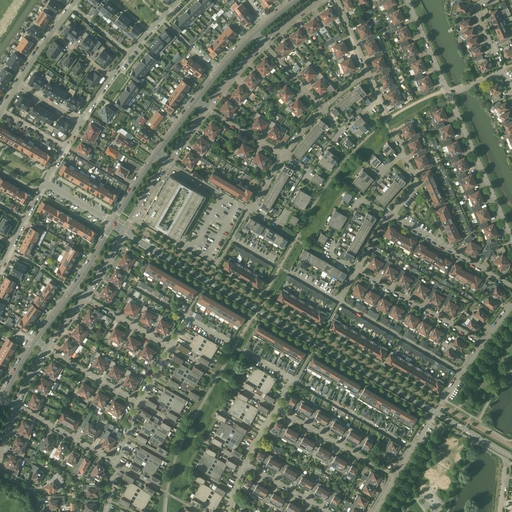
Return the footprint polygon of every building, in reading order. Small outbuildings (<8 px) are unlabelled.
[(50,0),(48,0),(44,8),(43,7),(49,11),(50,8),(56,12),(56,10),(57,11),(59,7),(58,7),(59,6),(50,0)] [(206,11),(210,7),(203,0),(198,0),(197,1),(206,11)] [(264,8),(270,5),(269,4),(271,2),(270,0),(262,0),(263,1),(261,3),(264,8)] [(343,7),(345,13),(353,10),(352,8),(353,7),(350,0),(343,0),(345,5),(343,7)] [(382,0),(380,2),(378,3),(380,6),(382,5),(385,9),(386,7),(387,9),(396,2),(394,0),(382,0)] [(454,0),(453,5),(451,14),(455,15),(457,10),(463,12),(463,13),(467,13),(467,9),(468,6),(463,5),(462,4),(463,1),(459,0),(454,0)] [(101,2),(96,9),(104,15),(112,5),(107,1),(104,4),(101,2)] [(206,11),(197,1),(193,5),(200,13),(204,9),(205,11),(206,11)] [(232,11),(235,16),(246,8),(245,8),(241,4),(238,6),(236,3),(231,7),(233,10),(232,11)] [(116,9),(112,5),(104,15),(103,15),(108,19),(111,21),(116,15),(114,12),(116,9)] [(189,9),(198,18),(196,16),(200,13),(193,5),(189,9)] [(42,12),(40,16),(48,21),(51,16),(46,13),(48,10),(49,11),(43,7),(40,11),(42,12)] [(328,7),(325,9),(325,11),(332,22),(336,19),(339,17),(336,11),(333,13),(330,8),(328,9),(328,7)] [(239,20),(239,21),(249,14),(247,11),(248,10),(246,8),(235,16),(236,16),(237,15),(240,19),(239,20)] [(189,9),(185,12),(194,22),(198,18),(189,9)] [(392,9),(386,11),(388,17),(389,20),(392,19),(402,14),(401,10),(400,11),(399,9),(393,12),(392,9)] [(491,19),(499,15),(497,10),(489,13),(491,19)] [(323,19),(320,21),(324,27),(327,25),(332,22),(325,11),(320,14),(323,19)] [(194,22),(185,12),(181,16),(188,24),(192,20),(194,22)] [(119,17),(116,15),(111,21),(119,27),(126,18),(121,13),(119,17)] [(246,27),(251,23),(249,21),(252,19),(249,14),(239,21),(243,26),(244,24),(246,27)] [(391,23),(393,28),(399,25),(398,23),(404,20),(403,18),(404,18),(402,14),(392,19),(393,22),(391,23)] [(499,15),(491,19),(494,24),(501,21),(499,15)] [(45,25),(46,25),(47,23),(48,21),(40,16),(36,21),(35,20),(32,23),(37,26),(39,23),(44,27),(45,25)] [(177,20),(185,28),(184,27),(188,24),(181,16),(177,20)] [(126,18),(119,27),(124,32),(130,25),(129,24),(131,21),(126,18)] [(314,18),(309,21),(317,32),(316,30),(320,27),(321,29),(324,27),(320,21),(318,23),(314,18)] [(457,21),(456,23),(458,25),(459,25),(462,28),(463,29),(467,27),(472,25),(471,22),(471,20),(469,19),(465,21),(464,21),(463,18),(457,21)] [(67,36),(75,26),(71,22),(68,19),(64,25),(67,27),(62,34),(65,36),(66,35),(67,36)] [(362,22),(364,24),(357,27),(358,29),(357,29),(359,33),(369,28),(368,25),(370,24),(368,19),(362,22)] [(181,32),(185,28),(177,20),(173,23),(175,26),(174,28),(175,29),(176,30),(178,29),(181,32)] [(304,25),(308,30),(305,32),(309,37),(312,35),(317,32),(309,21),(304,25)] [(501,21),(494,24),(496,29),(504,26),(501,21)] [(124,32),(132,39),(140,29),(135,25),(133,27),(130,25),(124,32)] [(399,25),(393,28),(394,31),(397,30),(399,35),(410,31),(408,27),(407,27),(406,26),(400,28),(399,25)] [(26,30),(24,33),(29,36),(30,37),(31,34),(36,37),(37,36),(37,37),(40,33),(39,33),(40,32),(31,26),(28,31),(26,30)] [(68,37),(67,38),(69,39),(71,40),(72,40),(77,34),(79,36),(83,31),(80,29),(80,30),(75,26),(67,36),(68,37)] [(232,38),(236,33),(234,31),(232,29),(229,26),(225,31),(232,38)] [(504,26),(496,29),(498,35),(506,31),(504,26)] [(462,28),(458,33),(461,35),(463,34),(466,37),(467,38),(471,36),(476,34),(474,31),(475,28),(473,28),(469,30),(468,30),(467,27),(463,29),(462,28)] [(368,35),(370,38),(375,36),(373,30),(371,31),(369,28),(359,33),(360,37),(361,37),(362,38),(368,35)] [(299,29),(294,33),(302,43),(307,39),(309,37),(305,32),(303,34),(299,29)] [(165,30),(160,34),(163,37),(169,44),(177,36),(170,30),(167,32),(165,30)] [(506,31),(498,35),(500,40),(501,40),(502,42),(507,40),(509,39),(511,37),(511,36),(509,30),(506,31)] [(225,31),(221,35),(229,43),(228,42),(232,38),(225,31)] [(410,31),(399,35),(401,41),(399,42),(400,45),(406,42),(405,39),(411,36),(410,35),(411,34),(410,31)] [(84,50),(93,38),(88,35),(89,34),(86,32),(82,37),(84,39),(80,45),(81,46),(81,47),(84,50)] [(22,36),(24,37),(21,42),(29,48),(30,46),(31,46),(32,44),(32,43),(27,40),(29,36),(24,33),(22,36)] [(293,41),(291,43),(295,48),(298,46),(302,43),(294,33),(290,36),(293,41)] [(216,39),(224,46),(226,44),(227,45),(229,43),(221,35),(216,39)] [(364,46),(366,50),(377,45),(375,42),(378,41),(375,36),(370,38),(371,41),(364,44),(365,45),(364,46)] [(466,37),(463,40),(466,43),(470,46),(470,47),(475,45),(480,43),(478,40),(478,37),(477,37),(473,39),(472,38),(471,36),(467,38),(466,37)] [(158,37),(153,42),(162,51),(169,44),(163,37),(160,40),(158,37)] [(97,42),(93,38),(84,50),(87,52),(88,51),(90,52),(94,47),(97,49),(101,43),(98,41),(97,42)] [(212,44),(219,51),(224,46),(216,39),(212,44)] [(54,41),(47,52),(55,57),(54,58),(58,61),(64,53),(60,50),(62,47),(54,41)] [(284,41),(280,44),(288,54),(293,50),(295,48),(291,43),(288,45),(284,41)] [(333,52),(345,47),(343,42),(337,44),(336,41),(330,44),(331,47),(333,46),(335,51),(333,52)] [(13,44),(12,47),(14,48),(14,49),(19,52),(21,49),(26,53),(29,48),(21,42),(17,47),(15,46),(14,45),(13,44)] [(151,53),(155,58),(162,51),(153,42),(149,46),(154,50),(151,53)] [(406,52),(417,47),(415,43),(414,44),(414,42),(407,45),(406,42),(400,45),(404,53),(406,52)] [(211,51),(209,54),(213,58),(218,54),(217,53),(219,51),(212,44),(208,48),(211,51)] [(275,48),(279,53),(277,55),(282,60),(283,59),(288,54),(280,44),(275,48)] [(377,45),(366,50),(368,54),(369,53),(369,55),(376,52),(377,55),(383,52),(380,47),(379,44),(377,45)] [(100,63),(101,62),(109,53),(104,49),(105,48),(102,45),(98,51),(101,53),(96,59),(97,59),(96,60),(100,63)] [(470,46),(467,49),(470,52),(474,55),(474,56),(483,52),(482,49),(482,46),(481,46),(477,48),(476,47),(475,45),(470,47),(470,46)] [(337,60),(343,57),(342,55),(347,52),(345,47),(333,52),(337,60)] [(406,52),(408,55),(405,56),(408,61),(413,59),(412,56),(418,53),(418,51),(419,51),(417,47),(406,52)] [(13,53),(10,58),(19,64),(22,58),(17,55),(19,52),(14,49),(12,52),(13,53)] [(372,62),(373,66),(384,62),(382,56),(384,55),(383,52),(377,55),(378,58),(372,60),(372,62)] [(101,62),(103,64),(102,64),(106,67),(111,60),(113,62),(117,57),(115,55),(113,56),(109,53),(101,62)] [(144,58),(153,66),(157,61),(147,53),(144,58)] [(71,54),(71,55),(70,54),(65,60),(63,58),(58,64),(63,67),(65,64),(69,68),(76,59),(75,58),(75,57),(71,54)] [(490,66),(490,65),(491,65),(491,64),(491,63),(490,63),(488,63),(487,61),(486,58),(483,59),(483,58),(482,55),(474,58),(475,61),(476,61),(478,63),(479,64),(480,64),(482,69),(481,69),(481,70),(481,71),(482,71),(482,72),(483,72),(491,68),(490,66)] [(343,67),(352,63),(350,58),(345,60),(343,57),(337,60),(338,64),(340,63),(343,67)] [(18,65),(19,64),(10,58),(7,63),(5,62),(3,64),(9,68),(10,66),(16,69),(16,67),(17,68),(18,65)] [(144,58),(140,62),(150,70),(153,66),(144,58)] [(183,67),(188,71),(196,60),(195,60),(195,61),(190,58),(188,61),(185,58),(181,64),(184,66),(183,67)] [(265,58),(261,63),(270,72),(276,65),(272,60),(271,60),(269,63),(265,58)] [(412,65),(414,68),(424,64),(422,60),(421,59),(415,61),(413,59),(408,61),(410,66),(412,65)] [(189,70),(194,73),(200,65),(197,63),(198,62),(196,60),(188,71),(189,70)] [(306,67),(301,72),(305,76),(312,69),(315,67),(311,63),(312,63),(309,60),(304,65),(306,67)] [(79,79),(83,74),(81,73),(85,67),(79,62),(72,70),(79,75),(77,77),(79,79)] [(150,70),(140,62),(137,66),(145,72),(148,68),(150,70)] [(376,71),(383,69),(384,71),(390,69),(389,66),(386,67),(384,62),(373,66),(375,70),(376,70),(376,71)] [(261,71),(258,73),(263,78),(266,76),(264,74),(268,70),(269,72),(270,72),(261,63),(256,67),(261,71)] [(343,67),(340,69),(342,74),(343,73),(344,77),(347,75),(348,78),(350,77),(349,74),(350,74),(349,71),(355,68),(352,63),(343,67)] [(0,70),(0,73),(9,79),(12,74),(7,71),(9,68),(3,64),(3,65),(0,70)] [(292,69),(295,73),(300,68),(296,64),(294,66),(295,67),(292,69)] [(414,76),(412,76),(413,78),(415,78),(421,75),(419,72),(426,70),(425,68),(426,68),(424,64),(414,68),(416,74),(414,75),(414,76)] [(194,73),(199,77),(201,79),(205,74),(203,72),(205,69),(200,65),(194,73)] [(145,72),(137,66),(133,70),(142,77),(141,76),(145,72)] [(314,76),(316,78),(321,73),(319,71),(316,73),(312,69),(305,76),(308,81),(314,76)] [(392,74),(390,69),(384,71),(385,74),(379,77),(380,79),(379,79),(381,83),(391,78),(390,75),(392,74)] [(142,77),(133,70),(130,75),(139,82),(142,77)] [(95,73),(93,75),(91,74),(92,74),(89,72),(84,79),(88,82),(94,87),(101,78),(95,73)] [(258,73),(256,76),(252,72),(248,76),(257,85),(258,85),(256,83),(260,79),(261,81),(263,78),(258,73)] [(0,81),(6,84),(6,83),(7,83),(8,82),(7,82),(9,79),(0,73),(0,74),(0,81)] [(32,84),(34,85),(39,76),(34,73),(32,75),(31,77),(31,78),(28,82),(29,83),(31,85),(32,84)] [(313,85),(316,90),(324,82),(321,79),(324,76),(321,73),(316,78),(318,80),(313,85)] [(418,86),(421,85),(431,80),(430,77),(429,77),(428,75),(422,78),(421,75),(415,78),(418,86)] [(39,76),(34,85),(35,87),(38,89),(38,88),(44,79),(39,76)] [(248,85),(246,87),(251,92),(253,89),(257,85),(248,76),(244,81),(248,85)] [(390,85),(391,88),(397,86),(395,80),(392,81),(391,78),(381,83),(382,87),(383,86),(384,88),(390,85)] [(190,86),(182,80),(179,85),(188,92),(189,89),(188,88),(190,86)] [(433,84),(431,80),(421,85),(423,90),(421,91),(422,94),(428,92),(427,89),(433,86),(432,85),(433,84)] [(128,86),(138,93),(139,93),(138,92),(141,88),(131,81),(128,86)] [(324,82),(316,90),(320,94),(326,89),(328,91),(330,93),(335,88),(333,87),(331,84),(330,85),(326,81),(324,82)] [(54,84),(53,86),(48,83),(44,91),(44,92),(46,94),(46,93),(48,94),(54,84)] [(491,89),(493,94),(492,94),(492,95),(492,96),(493,99),(492,99),(493,103),(501,99),(500,96),(499,96),(499,95),(500,95),(500,94),(501,94),(501,93),(501,92),(500,91),(501,91),(499,88),(500,88),(501,88),(501,87),(501,86),(500,85),(499,85),(498,86),(497,83),(489,87),(489,88),(489,89),(490,89),(491,89)] [(53,97),(58,87),(59,86),(54,84),(48,94),(53,97)] [(183,95),(186,91),(187,92),(188,92),(179,85),(175,90),(184,96),(183,95)] [(280,98),(290,90),(286,85),(282,89),(279,87),(274,92),(277,94),(278,93),(282,96),(280,98)] [(356,89),(362,97),(366,93),(360,85),(356,89)] [(128,86),(125,90),(135,98),(138,93),(128,86)] [(239,86),(236,90),(246,99),(251,92),(246,87),(244,90),(239,86)] [(386,96),(388,99),(398,95),(396,89),(398,88),(397,86),(391,88),(393,91),(386,94),(387,95),(386,96)] [(58,87),(53,97),(57,99),(63,90),(58,87)] [(73,89),(70,88),(68,92),(63,89),(63,90),(57,99),(59,100),(59,101),(61,102),(62,102),(67,93),(70,94),(73,89)] [(356,89),(351,92),(357,99),(361,96),(362,97),(356,89)] [(122,95),(130,101),(133,97),(134,97),(135,98),(125,90),(122,95)] [(179,100),(181,98),(182,99),(184,96),(175,90),(171,94),(179,100)] [(237,99),(235,101),(240,106),(246,99),(236,90),(232,95),(237,99)] [(280,98),(286,105),(291,100),(289,98),(294,94),(290,90),(280,98)] [(357,99),(351,92),(347,95),(353,103),(357,99)] [(171,94),(168,99),(176,105),(179,100),(171,94)] [(398,95),(388,99),(389,103),(390,103),(391,105),(397,102),(399,105),(404,102),(401,94),(398,95)] [(20,109),(26,98),(24,97),(22,95),(22,96),(21,95),(18,100),(16,102),(17,102),(16,104),(21,107),(20,109)] [(122,95),(119,99),(129,107),(129,106),(128,106),(127,105),(130,101),(122,95)] [(347,95),(343,99),(348,106),(353,103),(347,95)] [(73,96),(67,105),(68,105),(68,106),(70,107),(72,108),(78,99),(73,96)] [(22,115),(25,117),(28,112),(26,110),(31,101),(30,101),(31,100),(28,99),(28,100),(26,98),(20,109),(25,111),(22,115)] [(78,99),(72,108),(74,109),(74,110),(76,111),(77,110),(77,111),(80,106),(81,106),(82,104),(83,102),(78,99)] [(129,107),(119,99),(115,104),(126,111),(129,107)] [(174,108),(176,105),(168,99),(164,104),(168,107),(166,110),(171,114),(175,108),(174,108)] [(286,105),(292,111),(302,103),(298,99),(294,103),(291,100),(286,105)] [(348,106),(343,99),(339,102),(344,109),(348,106)] [(233,111),(236,107),(238,108),(240,106),(235,101),(233,104),(228,100),(224,105),(235,113),(233,111)] [(494,104),(492,106),(495,108),(499,111),(499,112),(503,110),(508,108),(507,105),(507,103),(506,103),(506,102),(502,104),(501,104),(499,101),(494,104)] [(339,102),(334,105),(340,113),(344,109),(339,102)] [(306,107),(302,103),(292,111),(298,118),(303,114),(301,111),(306,107)] [(31,113),(28,112),(25,117),(28,119),(30,115),(35,118),(41,107),(39,106),(39,105),(37,104),(37,105),(36,104),(31,113)] [(103,109),(102,109),(99,113),(104,116),(102,119),(107,123),(111,118),(109,117),(112,112),(116,115),(119,110),(111,105),(109,108),(105,105),(103,109)] [(235,113),(224,105),(221,110),(226,114),(223,116),(229,120),(235,113)] [(340,113),(334,105),(330,109),(336,116),(340,113)] [(36,115),(41,118),(45,110),(41,107),(35,118),(36,115)] [(429,110),(430,113),(431,115),(434,114),(435,117),(445,113),(444,109),(443,109),(442,108),(436,110),(435,107),(429,110)] [(44,121),(50,112),(45,110),(41,118),(45,120),(44,121)] [(499,111),(496,115),(499,117),(503,120),(503,121),(507,119),(511,117),(511,116),(511,114),(511,112),(510,112),(510,111),(506,113),(505,113),(503,110),(499,112),(499,111)] [(50,112),(44,121),(49,124),(55,115),(54,115),(54,114),(52,113),(50,112)] [(150,122),(153,124),(150,127),(153,129),(156,126),(164,116),(158,112),(150,122)] [(256,120),(253,126),(258,129),(265,117),(260,114),(257,112),(254,118),(256,120)] [(435,117),(432,119),(433,122),(434,122),(435,124),(436,127),(442,124),(441,121),(447,118),(446,117),(447,116),(445,113),(435,117)] [(359,127),(365,121),(361,116),(354,122),(359,127)] [(265,117),(258,129),(262,132),(266,125),(269,127),(272,121),(269,119),(265,117)] [(49,131),(47,133),(50,135),(51,132),(52,132),(54,129),(59,131),(65,121),(63,120),(63,119),(61,118),(60,118),(55,127),(52,126),(49,131)] [(320,119),(317,123),(325,130),(328,125),(320,119)] [(402,129),(401,129),(403,133),(413,128),(416,127),(415,125),(414,122),(413,119),(407,122),(408,125),(401,128),(402,129)] [(503,120),(500,124),(503,126),(507,129),(506,129),(504,132),(505,134),(511,131),(511,120),(509,122),(508,122),(507,119),(503,121),(503,120)] [(65,121),(59,131),(64,133),(64,134),(64,133),(66,131),(68,129),(67,129),(70,124),(69,123),(67,121),(67,122),(65,121)] [(275,123),(272,121),(269,127),(272,129),(268,135),(273,138),(279,127),(275,124),(275,123)] [(359,127),(364,132),(370,127),(365,121),(359,127)] [(208,127),(218,134),(225,126),(219,122),(219,123),(216,126),(212,122),(208,127)] [(359,127),(354,122),(348,127),(353,132),(359,127)] [(89,128),(88,130),(97,135),(100,137),(102,132),(104,131),(106,128),(99,123),(97,127),(91,123),(89,127),(89,128)] [(313,127),(320,133),(323,129),(324,130),(325,130),(317,123),(313,127)] [(443,127),(442,124),(436,127),(438,130),(440,128),(442,134),(453,129),(451,125),(450,126),(450,124),(443,127)] [(145,141),(149,136),(143,131),(145,129),(140,125),(138,128),(140,129),(136,135),(145,141)] [(121,133),(115,141),(120,144),(120,143),(129,149),(133,144),(124,138),(125,136),(128,132),(119,126),(115,131),(119,133),(120,132),(121,133)] [(279,127),(273,138),(278,141),(282,134),(284,136),(284,138),(287,140),(290,136),(286,134),(288,130),(285,128),(280,126),(280,127),(279,127)] [(209,135),(207,138),(213,142),(215,139),(213,138),(216,133),(218,135),(218,134),(208,127),(204,132),(209,135)] [(317,137),(320,133),(313,127),(310,132),(317,137)] [(359,127),(353,132),(358,137),(364,132),(359,127)] [(8,131),(3,128),(0,133),(0,137),(3,139),(8,131)] [(413,134),(414,137),(420,135),(417,129),(414,131),(413,128),(403,133),(404,137),(405,136),(406,137),(413,134)] [(454,133),(453,129),(442,134),(445,139),(442,140),(444,143),(449,141),(448,138),(454,135),(454,133)] [(87,132),(86,132),(84,136),(90,139),(88,143),(95,147),(97,144),(96,140),(95,139),(97,135),(88,130),(87,132)] [(8,143),(13,134),(8,131),(3,139),(8,142),(7,143),(8,143)] [(310,132),(306,136),(313,142),(317,137),(310,132)] [(18,137),(13,134),(8,143),(10,144),(11,143),(13,145),(18,137)] [(414,137),(415,140),(408,143),(409,144),(408,144),(410,148),(420,144),(418,139),(421,138),(420,135),(414,137)] [(306,136),(303,140),(310,146),(313,142),(306,136)] [(18,137),(13,145),(18,148),(23,139),(18,137)] [(211,145),(213,142),(207,138),(205,140),(201,137),(197,141),(207,149),(208,149),(206,148),(209,143),(211,145)] [(353,143),(348,138),(342,144),(347,149),(353,143)] [(28,142),(23,139),(18,148),(23,151),(28,142)] [(303,140),(300,144),(307,150),(310,146),(303,140)] [(196,152),(202,157),(207,149),(197,141),(193,146),(198,150),(196,152)] [(450,143),(449,141),(444,143),(445,146),(447,145),(450,150),(460,146),(458,142),(457,142),(457,141),(450,143)] [(33,145),(28,142),(23,151),(28,153),(33,145)] [(89,160),(92,154),(89,153),(88,151),(90,148),(81,143),(80,145),(79,145),(77,149),(84,153),(82,156),(89,160)] [(241,157),(248,146),(243,143),(240,149),(237,147),(233,153),(241,157)] [(307,150),(300,144),(296,148),(303,154),(307,150)] [(393,149),(388,144),(382,150),(387,155),(393,149)] [(419,150),(421,153),(426,150),(424,145),(421,146),(420,144),(410,148),(411,152),(412,152),(412,153),(419,150)] [(33,145),(28,153),(33,156),(38,148),(33,145)] [(248,146),(241,157),(246,160),(249,162),(252,156),(250,154),(253,149),(252,148),(252,147),(249,145),(248,146)] [(109,146),(105,152),(116,158),(116,157),(120,160),(123,155),(119,153),(119,152),(116,150),(116,149),(113,147),(112,148),(109,146)] [(448,154),(451,160),(456,157),(455,154),(462,152),(461,150),(462,150),(460,146),(450,150),(451,153),(448,154)] [(43,151),(38,148),(33,156),(38,159),(43,151)] [(296,148),(293,153),(300,158),(305,163),(308,158),(303,154),(296,148)] [(328,150),(323,156),(328,160),(333,154),(328,150)] [(415,160),(416,164),(427,159),(425,154),(428,153),(426,150),(421,153),(422,155),(415,158),(415,159),(415,160)] [(38,159),(43,162),(48,154),(43,151),(38,159)] [(190,151),(186,156),(195,163),(196,164),(200,159),(202,161),(204,158),(202,157),(196,152),(194,155),(190,151)] [(249,162),(248,163),(251,165),(252,164),(253,162),(258,164),(263,155),(262,155),(263,153),(260,152),(259,153),(258,152),(255,157),(252,156),(249,162)] [(53,157),(48,154),(43,162),(48,165),(53,157)] [(339,158),(333,154),(328,160),(334,164),(339,158)] [(268,165),(265,163),(268,158),(263,155),(258,164),(262,167),(261,169),(264,171),(268,165)] [(187,165),(185,168),(191,171),(193,168),(191,167),(195,163),(186,156),(182,161),(187,165)] [(318,162),(323,167),(328,160),(323,156),(318,162)] [(381,161),(375,156),(370,162),(375,167),(381,161)] [(458,160),(456,157),(451,160),(452,163),(454,162),(457,167),(467,162),(466,159),(465,159),(464,157),(458,160)] [(427,159),(416,164),(418,167),(419,167),(419,168),(426,165),(427,168),(433,165),(432,163),(429,164),(427,159)] [(63,160),(58,168),(61,170),(59,172),(64,175),(69,167),(71,164),(63,160)] [(334,164),(328,160),(323,167),(329,171),(334,164)] [(457,173),(458,176),(464,174),(462,171),(469,168),(468,167),(469,166),(467,162),(457,167),(459,172),(457,173)] [(128,172),(129,170),(120,165),(118,169),(115,167),(113,170),(107,167),(105,170),(113,175),(115,171),(116,172),(125,177),(126,176),(127,176),(129,173),(128,172)] [(285,165),(282,169),(291,175),(294,170),(285,165)] [(74,170),(69,167),(64,175),(69,178),(74,170)] [(74,170),(69,178),(74,181),(73,182),(74,182),(79,173),(80,170),(75,167),(74,170)] [(219,184),(224,175),(214,169),(209,178),(219,184)] [(282,169),(279,174),(287,179),(289,174),(291,175),(282,169)] [(422,179),(432,175),(430,169),(420,174),(421,176),(420,176),(421,179),(422,179)] [(357,176),(363,181),(368,174),(363,170),(357,176)] [(79,184),(84,176),(79,173),(74,182),(76,183),(77,182),(79,184)] [(279,174),(276,179),(284,183),(287,179),(279,174)] [(317,174),(313,181),(319,185),(319,184),(323,178),(322,177),(317,174)] [(368,174),(363,181),(368,185),(373,179),(368,174)] [(464,174),(458,176),(462,185),(464,184),(474,179),(473,175),(472,175),(471,174),(465,177),(464,174)] [(206,196),(171,176),(170,175),(166,181),(165,180),(142,218),(178,239),(182,233),(184,234),(206,196)] [(233,180),(224,175),(219,184),(228,189),(233,180)] [(398,175),(394,179),(402,186),(404,183),(406,181),(398,175)] [(426,184),(435,180),(432,175),(422,179),(423,179),(424,182),(425,182),(426,184)] [(89,178),(84,176),(79,184),(84,187),(89,178)] [(352,182),(358,187),(363,181),(357,176),(352,182)] [(89,178),(84,187),(89,190),(95,180),(90,177),(89,178)] [(276,179),(274,183),(281,188),(284,183),(276,179)] [(395,180),(392,184),(398,190),(402,186),(394,179),(395,180)] [(463,188),(465,193),(471,190),(470,188),(476,185),(475,183),(476,183),(474,179),(464,184),(465,186),(463,188)] [(94,192),(100,182),(95,180),(89,190),(94,192)] [(233,180),(228,189),(238,195),(242,186),(233,180)] [(435,180),(426,184),(427,186),(426,187),(428,190),(437,186),(435,180)] [(6,181),(0,190),(5,194),(11,183),(9,181),(8,182),(6,181)] [(363,181),(358,187),(363,191),(368,185),(363,181)] [(100,183),(100,182),(94,192),(99,195),(104,187),(99,184),(100,183)] [(13,185),(11,184),(11,183),(5,194),(6,192),(11,195),(16,185),(14,184),(13,185)] [(274,183),(271,188),(279,193),(282,194),(284,190),(281,188),(274,183)] [(392,184),(388,188),(395,194),(398,190),(392,184)] [(18,188),(16,187),(16,186),(16,185),(11,195),(16,198),(21,188),(19,187),(18,188)] [(252,191),(242,186),(238,195),(247,200),(252,191)] [(437,186),(428,190),(429,193),(430,193),(431,195),(440,191),(437,186)] [(110,188),(109,188),(108,190),(104,187),(99,195),(104,198),(110,188)] [(21,188),(16,198),(21,200),(26,192),(21,189),(21,188)] [(115,191),(110,188),(104,198),(109,201),(115,191)] [(271,188),(268,193),(276,197),(279,193),(271,188)] [(388,188),(384,192),(391,198),(395,194),(388,188)] [(299,189),(295,196),(301,200),(305,193),(299,189)] [(472,193),(471,190),(465,193),(468,198),(470,197),(471,200),(482,196),(480,192),(479,192),(479,190),(472,193)] [(115,191),(109,201),(114,204),(119,196),(120,194),(115,191)] [(341,196),(339,198),(341,199),(342,198),(348,202),(352,195),(346,191),(344,195),(342,197),(341,196)] [(432,201),(442,197),(440,191),(431,195),(432,197),(431,198),(432,201)] [(31,195),(26,192),(21,200),(26,203),(31,195)] [(384,192),(381,196),(388,202),(391,198),(384,192)] [(266,197),(273,202),(276,197),(268,193),(266,197)] [(305,193),(301,200),(308,203),(312,196),(305,193)] [(301,200),(295,196),(291,203),(297,207),(301,200)] [(376,198),(374,201),(377,204),(379,202),(384,206),(388,202),(381,196),(377,200),(376,198)] [(471,206),(472,209),(478,207),(477,204),(483,201),(483,200),(483,199),(482,196),(471,200),(474,205),(471,206)] [(273,202),(266,197),(263,202),(271,207),(273,202)] [(442,197),(432,201),(432,202),(431,202),(433,205),(434,205),(434,207),(444,203),(442,197)] [(308,203),(301,200),(297,207),(304,210),(308,203)] [(42,201),(38,209),(43,212),(48,204),(42,201)] [(271,207),(263,202),(260,207),(268,212),(271,207)] [(53,207),(48,204),(43,212),(48,215),(47,217),(53,207)] [(446,205),(436,210),(437,212),(436,212),(437,215),(438,215),(448,211),(451,210),(450,207),(447,209),(446,205)] [(57,210),(53,207),(47,217),(52,220),(57,210)] [(479,210),(478,207),(472,209),(475,215),(477,214),(478,217),(489,212),(487,208),(486,209),(486,207),(479,210)] [(53,218),(57,221),(56,222),(57,223),(62,213),(57,210),(52,220),(53,218)] [(335,210),(331,217),(337,220),(341,213),(335,210)] [(448,211),(438,215),(438,216),(439,215),(440,218),(441,218),(442,220),(451,216),(448,211)] [(367,212),(365,217),(374,222),(376,218),(367,212)] [(477,221),(480,226),(485,224),(484,221),(491,218),(490,216),(491,216),(489,212),(478,217),(480,220),(477,221)] [(57,223),(62,225),(67,215),(62,213),(57,223)] [(341,213),(337,220),(343,224),(347,217),(341,213)] [(72,218),(67,215),(62,225),(67,228),(72,218)] [(299,218),(293,215),(289,222),(295,225),(299,218)] [(451,216),(442,220),(443,223),(442,223),(444,226),(453,222),(451,216)] [(337,220),(331,217),(327,224),(333,227),(337,220)] [(366,218),(363,223),(371,227),(374,222),(365,217),(366,218)] [(3,233),(6,235),(7,232),(8,232),(10,229),(9,229),(11,226),(7,224),(9,221),(3,218),(0,224),(3,226),(0,230),(0,232),(3,234),(3,233)] [(67,228),(68,227),(72,229),(77,221),(72,218),(67,228)] [(242,225),(241,227),(249,232),(250,229),(255,220),(250,218),(249,220),(246,219),(242,225)] [(255,231),(260,223),(255,220),(250,229),(251,228),(255,231)] [(343,224),(337,220),(333,227),(339,231),(343,224)] [(72,229),(77,232),(83,223),(80,222),(80,223),(77,221),(72,229)] [(453,222),(444,226),(445,229),(446,229),(447,231),(455,227),(453,222)] [(83,223),(77,232),(82,235),(87,227),(83,224),(83,223)] [(260,234),(264,226),(260,223),(255,231),(260,234)] [(363,223),(360,227),(368,232),(371,227),(363,223)] [(487,226),(485,224),(480,226),(481,229),(483,228),(486,233),(496,229),(495,225),(494,225),(493,224),(487,226)] [(264,236),(269,229),(264,226),(260,234),(264,236)] [(389,238),(395,229),(394,229),(395,228),(392,226),(392,227),(389,226),(384,235),(389,238)] [(28,233),(39,239),(44,230),(38,227),(36,230),(31,227),(28,233)] [(82,235),(87,238),(92,230),(87,227),(82,235)] [(360,227),(358,232),(365,236),(368,232),(360,227)] [(448,237),(458,233),(455,227),(447,231),(448,234),(447,234),(448,237)] [(269,239),(274,231),(269,229),(264,236),(269,239)] [(395,229),(389,238),(395,241),(400,232),(397,231),(396,231),(394,230),(395,229)] [(496,229),(486,233),(488,239),(498,234),(497,233),(498,233),(496,229)] [(97,233),(92,230),(87,238),(93,241),(97,233)] [(274,231),(269,239),(274,242),(278,234),(274,231)] [(358,232),(355,237),(363,241),(365,236),(358,232)] [(403,234),(400,232),(395,241),(400,244),(405,236),(402,235),(403,234)] [(28,233),(25,239),(37,244),(39,239),(28,233)] [(328,236),(322,233),(317,240),(324,244),(328,236)] [(458,233),(448,237),(448,238),(447,238),(449,241),(450,243),(460,239),(458,233)] [(278,244),(283,237),(278,234),(274,242),(278,244)] [(407,237),(405,236),(400,244),(405,247),(410,238),(407,237)] [(283,237),(278,244),(283,247),(285,248),(289,240),(288,239),(283,237)] [(355,237),(352,241),(360,246),(363,241),(355,237)] [(411,238),(410,238),(405,247),(410,250),(416,241),(414,240),(414,239),(411,237),(411,238)] [(25,239),(22,244),(34,250),(34,249),(37,244),(25,239)] [(352,241),(350,246),(357,250),(360,246),(352,241)] [(470,254),(475,244),(470,241),(465,250),(467,251),(466,252),(470,254)] [(414,253),(412,256),(415,257),(415,258),(417,259),(419,256),(425,246),(424,246),(425,245),(422,244),(420,243),(414,253)] [(26,252),(24,255),(30,258),(34,250),(22,244),(20,249),(26,252)] [(475,244),(470,254),(473,256),(474,255),(475,256),(481,247),(475,244)] [(350,246),(347,251),(355,255),(357,250),(350,246)] [(425,246),(419,256),(425,259),(429,251),(427,249),(428,248),(425,247),(425,246)] [(67,251),(66,251),(78,258),(79,255),(78,255),(80,252),(71,247),(68,252),(67,251)] [(304,259),(309,252),(304,249),(299,257),(304,259)] [(78,258),(66,251),(63,256),(75,263),(74,262),(77,257),(78,258)] [(352,260),(355,255),(347,251),(344,255),(341,253),(339,256),(345,260),(347,257),(352,260)] [(432,252),(429,251),(425,259),(430,262),(435,253),(432,251),(432,252)] [(314,254),(309,252),(304,259),(309,262),(314,254)] [(132,254),(131,256),(125,253),(122,259),(134,265),(138,257),(132,254)] [(370,258),(372,260),(369,266),(370,267),(369,268),(373,270),(379,260),(376,259),(378,256),(373,253),(370,258)] [(435,253),(430,262),(435,265),(440,257),(438,255),(438,254),(435,253)] [(318,257),(314,254),(309,262),(314,265),(318,257)] [(498,254),(496,256),(508,269),(508,268),(509,268),(509,267),(509,266),(510,266),(510,265),(510,264),(509,263),(510,263),(502,254),(500,256),(498,254)] [(63,256),(60,262),(71,268),(72,265),(73,266),(75,263),(63,256)] [(508,269),(496,256),(494,257),(496,259),(493,261),(494,262),(493,262),(495,265),(496,264),(501,270),(502,270),(503,270),(503,271),(504,271),(505,271),(505,270),(506,270),(507,270),(508,269)] [(323,260),(318,257),(314,265),(318,268),(323,260)] [(442,258),(440,257),(435,265),(440,268),(446,258),(445,259),(442,257),(442,258)] [(229,270),(235,260),(230,258),(228,260),(224,267),(225,268),(225,269),(228,270),(229,270)] [(446,258),(440,268),(446,271),(451,261),(449,260),(449,259),(447,258),(446,259),(446,258)] [(134,265),(122,259),(119,264),(125,267),(123,270),(129,273),(134,265)] [(239,263),(235,260),(229,270),(230,270),(232,271),(233,270),(235,272),(239,263)] [(328,262),(323,260),(318,268),(323,270),(328,262)] [(384,267),(387,261),(385,260),(383,262),(379,260),(373,270),(376,272),(377,271),(378,272),(382,265),(384,267)] [(387,268),(383,275),(384,275),(384,276),(387,278),(393,268),(391,267),(392,264),(392,263),(388,260),(387,261),(384,267),(387,268)] [(16,261),(13,267),(23,272),(26,266),(28,267),(29,264),(23,261),(22,264),(16,261)] [(68,273),(71,268),(60,262),(62,263),(59,268),(68,273)] [(332,265),(328,262),(323,270),(328,273),(332,265)] [(145,271),(143,274),(148,276),(150,274),(155,266),(150,263),(145,271)] [(239,263),(235,272),(237,273),(236,274),(239,275),(244,266),(239,263)] [(455,276),(460,267),(460,266),(457,264),(457,265),(455,263),(449,273),(455,276)] [(328,273),(326,275),(331,278),(332,276),(337,268),(332,265),(328,273)] [(150,274),(148,276),(153,279),(154,278),(159,269),(155,266),(150,274)] [(249,268),(244,266),(239,275),(242,277),(242,276),(244,277),(249,268)] [(249,268),(244,277),(246,278),(246,279),(248,280),(253,271),(255,269),(250,266),(249,268)] [(13,267),(11,272),(13,273),(11,276),(13,277),(19,280),(21,281),(22,277),(20,277),(23,272),(13,267)] [(399,275),(402,270),(397,267),(395,270),(393,268),(387,278),(391,280),(392,280),(396,274),(399,275)] [(460,267),(455,276),(460,279),(465,271),(462,270),(463,269),(460,267)] [(60,276),(58,279),(64,282),(67,276),(66,275),(68,273),(59,268),(56,273),(60,276)] [(342,271),(337,268),(332,276),(337,278),(336,279),(336,280),(342,271)] [(129,273),(123,270),(121,272),(116,269),(113,274),(124,281),(125,281),(123,279),(125,275),(127,276),(129,273)] [(159,269),(154,278),(158,281),(164,271),(159,269)] [(401,277),(398,283),(399,284),(398,285),(402,287),(408,277),(409,274),(404,272),(405,271),(402,270),(399,275),(401,277)] [(169,274),(164,271),(158,281),(159,281),(159,280),(164,282),(169,274)] [(258,274),(253,271),(248,280),(251,282),(251,281),(253,282),(253,283),(253,284),(258,274)] [(341,282),(346,273),(342,271),(336,280),(341,282)] [(467,272),(465,271),(460,279),(465,282),(470,273),(467,271),(467,272)] [(473,275),(470,273),(465,282),(470,285),(476,276),(476,275),(475,277),(473,276),(473,275)] [(124,281),(113,274),(110,280),(115,283),(114,285),(120,289),(121,286),(124,281)] [(164,282),(163,284),(167,287),(168,285),(173,277),(169,274),(164,282)] [(258,274),(253,284),(253,285),(256,287),(257,286),(258,287),(262,280),(263,277),(258,274)] [(412,275),(410,278),(408,277),(402,287),(405,289),(406,288),(407,289),(411,282),(413,284),(416,278),(412,275)] [(476,276),(470,285),(476,288),(478,290),(483,283),(480,281),(481,279),(479,278),(479,277),(477,275),(476,276)] [(6,277),(3,283),(14,288),(19,280),(13,277),(12,280),(6,277)] [(178,279),(173,277),(168,285),(173,287),(172,289),(178,279)] [(55,293),(54,292),(57,288),(55,285),(56,283),(51,279),(49,282),(46,287),(55,293)] [(178,279),(172,289),(177,292),(183,282),(178,279)] [(416,285),(418,287),(415,293),(416,294),(415,294),(419,296),(425,286),(420,284),(422,281),(419,280),(416,285)] [(177,292),(176,293),(181,296),(182,293),(187,285),(183,282),(177,292)] [(3,283),(0,288),(12,294),(14,288),(3,283)] [(353,292),(357,295),(363,285),(359,283),(359,284),(358,283),(357,285),(355,284),(351,291),(353,292)] [(120,289),(114,285),(112,288),(107,285),(104,290),(115,297),(113,295),(116,291),(118,292),(120,289)] [(187,285),(182,293),(187,295),(186,297),(192,287),(187,285)] [(363,285),(357,295),(361,297),(362,297),(363,298),(367,291),(365,290),(366,288),(366,287),(363,285)] [(430,293),(433,288),(431,286),(429,289),(425,286),(419,296),(422,299),(423,298),(424,298),(428,292),(430,293)] [(46,287),(42,292),(50,297),(52,295),(53,296),(55,293),(46,287)] [(197,290),(192,287),(186,297),(191,300),(197,290)] [(492,288),(488,293),(493,297),(495,294),(501,298),(502,297),(502,298),(505,295),(504,294),(505,293),(501,290),(501,289),(498,287),(497,288),(496,287),(494,289),(492,288)] [(0,294),(3,296),(2,299),(8,302),(12,294),(0,288),(0,294)] [(433,295),(429,301),(430,302),(430,303),(433,305),(439,295),(441,292),(438,291),(433,288),(430,293),(433,295)] [(283,301),(288,291),(283,289),(282,291),(278,298),(279,299),(278,299),(282,301),(283,301)] [(115,297),(104,290),(101,295),(106,298),(104,301),(110,305),(115,297)] [(289,290),(288,291),(283,301),(286,302),(286,301),(288,302),(293,294),(290,292),(291,291),(289,290)] [(369,292),(367,291),(363,298),(365,299),(365,300),(369,302),(375,292),(371,290),(371,291),(370,291),(369,292)] [(37,295),(47,302),(50,297),(42,292),(39,296),(37,295)] [(379,294),(375,292),(369,302),(374,305),(374,304),(376,305),(380,298),(378,297),(379,296),(378,295),(379,294)] [(202,304),(207,296),(202,293),(197,301),(202,304)] [(439,295),(433,305),(437,307),(437,306),(438,307),(442,300),(445,302),(448,296),(449,295),(445,293),(443,294),(441,296),(439,295)] [(493,297),(488,293),(484,298),(486,299),(484,302),(485,303),(485,304),(488,306),(489,306),(493,309),(494,308),(497,305),(496,305),(497,304),(491,300),(493,297)] [(293,294),(288,302),(290,304),(292,306),(298,297),(293,294)] [(47,302),(37,295),(33,300),(43,307),(47,302)] [(130,313),(136,302),(135,304),(131,301),(132,298),(129,296),(126,302),(129,304),(125,310),(130,313)] [(202,304),(201,307),(205,309),(205,308),(206,309),(212,299),(207,296),(202,304)] [(448,296),(445,302),(447,303),(444,310),(445,310),(444,311),(448,313),(454,303),(449,301),(451,298),(448,296)] [(298,297),(292,306),(295,307),(298,308),(302,299),(298,297)] [(382,300),(380,298),(376,305),(378,306),(377,307),(382,309),(387,300),(384,297),(383,298),(382,300)] [(212,299),(206,309),(211,311),(216,301),(212,299)] [(302,299),(298,308),(300,309),(299,310),(302,311),(307,302),(302,299)] [(391,302),(387,300),(382,309),(386,312),(386,311),(388,312),(392,306),(390,305),(391,303),(391,302)] [(221,304),(216,301),(211,311),(215,314),(221,304)] [(138,310),(141,311),(144,306),(141,304),(140,305),(136,302),(130,313),(135,316),(138,310)] [(307,302),(302,311),(304,313),(305,312),(307,313),(312,305),(307,302)] [(31,303),(27,308),(29,309),(38,316),(37,315),(41,310),(39,309),(33,304),(31,303)] [(460,303),(458,306),(454,303),(448,313),(451,315),(452,315),(453,315),(457,309),(459,310),(462,305),(460,303)] [(226,307),(221,304),(215,314),(220,317),(226,307)] [(312,305),(307,313),(309,315),(308,315),(311,317),(316,308),(312,305)] [(394,307),(392,306),(388,312),(390,314),(394,317),(400,307),(396,305),(395,305),(394,307)] [(140,319),(145,322),(151,311),(147,308),(147,307),(144,306),(141,311),(144,313),(140,319)] [(230,310),(226,307),(220,317),(225,319),(230,310)] [(404,309),(400,307),(394,317),(399,319),(401,320),(405,313),(403,312),(404,310),(403,310),(404,309)] [(316,308),(311,317),(314,318),(314,317),(316,319),(315,320),(321,310),(316,308)] [(29,309),(25,314),(33,320),(35,318),(36,318),(38,316),(29,309)] [(471,315),(476,319),(478,317),(484,321),(484,320),(485,321),(487,317),(488,316),(483,313),(484,312),(481,309),(480,310),(479,309),(475,314),(473,312),(471,315)] [(90,310),(86,315),(97,322),(103,314),(97,310),(95,313),(90,310)] [(235,312),(230,310),(225,319),(229,322),(235,312)] [(321,310),(315,320),(316,320),(316,321),(319,323),(319,322),(321,323),(325,316),(324,316),(326,313),(321,310)] [(154,319),(157,320),(160,314),(157,313),(156,314),(151,311),(145,322),(150,325),(154,319)] [(235,312),(229,322),(234,325),(240,315),(235,312)] [(466,312),(464,313),(470,317),(469,318),(471,320),(467,325),(468,326),(467,326),(471,329),(471,328),(476,331),(476,330),(477,331),(479,328),(479,327),(479,326),(474,322),(476,319),(471,315),(466,312)] [(333,322),(330,328),(331,329),(331,330),(334,331),(335,331),(340,321),(338,320),(338,319),(338,318),(337,317),(338,315),(335,313),(331,320),(333,322)] [(409,325),(415,315),(411,313),(411,314),(410,314),(409,315),(407,314),(403,321),(405,322),(405,323),(409,325)] [(25,314),(22,319),(30,325),(33,320),(25,314)] [(156,328),(161,331),(167,320),(166,320),(165,322),(161,319),(163,316),(160,314),(157,320),(159,322),(156,328)] [(88,323),(86,326),(91,330),(97,322),(86,315),(83,319),(88,323)] [(240,315),(234,325),(239,328),(240,326),(244,318),(240,315)] [(415,315),(409,325),(413,328),(414,327),(416,328),(420,321),(418,320),(419,319),(418,318),(418,317),(415,315)] [(20,317),(16,322),(18,324),(22,327),(20,330),(25,333),(29,328),(28,327),(30,325),(22,319),(20,317)] [(171,323),(167,320),(161,331),(165,334),(169,327),(172,329),(175,323),(172,321),(171,323)] [(416,328),(413,332),(417,334),(418,333),(419,331),(422,332),(427,323),(424,320),(423,321),(422,321),(421,322),(420,321),(416,328)] [(345,324),(340,321),(335,331),(338,332),(338,331),(340,333),(345,324)] [(427,323),(422,332),(426,335),(426,334),(428,335),(432,329),(430,328),(431,326),(430,325),(431,325),(427,323)] [(350,327),(345,324),(340,333),(342,334),(342,335),(344,336),(350,327)] [(86,326),(84,328),(79,325),(75,329),(86,337),(91,330),(86,326)] [(253,334),(252,336),(253,336),(254,334),(258,336),(262,328),(258,325),(253,333),(253,334)] [(109,331),(106,337),(109,339),(113,341),(120,330),(119,330),(120,329),(117,327),(116,328),(115,327),(112,333),(109,331)] [(354,330),(350,327),(344,336),(347,338),(348,337),(350,338),(354,330)] [(267,331),(262,328),(258,336),(262,339),(261,341),(267,331)] [(432,329),(428,335),(430,337),(434,340),(440,330),(436,328),(435,328),(434,330),(432,329)] [(86,337),(75,329),(72,334),(76,338),(75,340),(80,344),(86,337)] [(125,333),(120,330),(113,341),(121,346),(125,340),(122,338),(125,333)] [(359,332),(354,330),(350,338),(352,339),(351,340),(354,342),(359,332)] [(440,330),(434,340),(438,342),(439,342),(441,343),(445,336),(443,335),(444,333),(443,333),(443,332),(440,330)] [(267,331),(261,341),(266,344),(272,334),(267,331)] [(364,335),(359,332),(354,342),(356,343),(357,342),(359,343),(364,335)] [(197,333),(195,337),(202,341),(204,338),(207,340),(206,343),(216,349),(219,345),(197,333)] [(272,334),(266,344),(267,342),(271,344),(270,346),(271,347),(272,344),(276,336),(272,334)] [(368,338),(364,335),(359,343),(361,345),(363,347),(368,338)] [(127,342),(125,340),(121,346),(119,349),(123,351),(126,346),(130,348),(129,350),(135,339),(130,336),(127,342)] [(276,336),(272,344),(275,346),(274,349),(275,349),(281,339),(276,336)] [(195,337),(192,340),(200,345),(202,342),(205,344),(203,347),(214,353),(216,349),(206,343),(202,341),(195,337)] [(16,350),(16,349),(15,349),(18,344),(7,338),(4,343),(16,350)] [(368,338),(363,347),(366,348),(368,349),(373,340),(368,338)] [(448,344),(454,349),(456,346),(461,350),(462,349),(463,350),(465,346),(464,346),(465,345),(461,342),(462,341),(458,338),(458,339),(457,338),(453,343),(451,342),(448,344)] [(80,344),(75,340),(73,343),(68,339),(64,344),(75,352),(80,344)] [(140,342),(135,339),(129,350),(137,355),(140,349),(137,347),(140,342)] [(286,342),(281,339),(275,349),(280,352),(286,342)] [(192,340),(190,344),(198,349),(200,346),(203,348),(201,351),(212,357),(214,353),(203,347),(200,345),(192,340)] [(378,343),(373,340),(368,349),(370,350),(370,351),(373,352),(378,343)] [(448,344),(443,340),(441,343),(446,347),(445,349),(447,351),(445,354),(446,355),(445,355),(449,358),(449,357),(453,361),(457,355),(452,351),(454,349),(448,344)] [(286,342),(280,352),(285,355),(291,345),(286,342)] [(4,343),(1,348),(12,354),(13,352),(14,352),(16,350),(4,343)] [(383,346),(378,343),(373,352),(375,354),(376,353),(377,354),(377,355),(383,346)] [(75,352),(64,344),(61,349),(66,352),(63,355),(69,359),(75,352)] [(180,344),(178,348),(179,349),(182,351),(187,354),(189,350),(189,349),(188,348),(180,344)] [(188,348),(189,349),(189,350),(200,356),(210,361),(212,357),(201,351),(199,354),(196,352),(198,349),(190,344),(188,348)] [(144,359),(151,348),(146,345),(143,351),(140,349),(137,355),(140,357),(141,355),(145,357),(144,359)] [(291,345),(285,355),(286,353),(289,355),(288,357),(289,357),(295,347),(291,345)] [(387,349),(383,346),(377,355),(378,356),(377,357),(380,358),(381,358),(382,358),(387,349)] [(151,348),(144,359),(149,362),(152,364),(155,358),(153,356),(156,351),(154,350),(155,349),(152,347),(151,349),(151,348)] [(295,347),(289,357),(294,360),(300,350),(295,347)] [(1,348),(0,350),(0,354),(9,359),(12,354),(1,348)] [(303,352),(300,350),(294,360),(299,363),(303,356),(304,357),(307,353),(303,351),(303,352)] [(390,363),(391,363),(397,354),(392,351),(386,361),(387,361),(387,362),(390,364),(390,363)] [(94,357),(97,359),(93,366),(98,368),(104,357),(100,355),(100,353),(97,352),(94,357)] [(0,365),(1,366),(2,363),(5,365),(9,359),(0,354),(0,365)] [(174,354),(172,359),(179,363),(181,364),(183,360),(179,357),(175,355),(174,354)] [(397,354),(391,363),(391,364),(391,363),(394,365),(394,364),(396,365),(401,357),(397,354)] [(401,357),(396,365),(399,366),(398,367),(401,368),(407,357),(402,354),(401,357)] [(200,356),(198,360),(201,362),(203,363),(207,365),(210,361),(200,356)] [(312,371),(318,360),(315,359),(316,358),(312,356),(310,360),(311,361),(307,368),(312,371)] [(105,357),(104,357),(98,368),(103,371),(106,365),(109,366),(113,361),(110,359),(108,362),(103,359),(105,357)] [(407,357),(401,368),(403,370),(404,369),(406,370),(411,362),(412,359),(407,357)] [(323,363),(318,360),(312,371),(317,373),(323,363)] [(59,362),(57,365),(52,361),(49,366),(60,373),(65,365),(59,362)] [(116,362),(113,361),(109,366),(112,368),(108,375),(113,377),(120,366),(115,364),(116,362)] [(415,365),(411,362),(406,370),(408,372),(407,372),(410,374),(415,365)] [(179,363),(177,367),(185,372),(187,369),(190,370),(188,373),(199,380),(201,376),(192,370),(181,364),(179,363)] [(328,366),(323,363),(317,373),(322,376),(328,366)] [(415,365),(410,374),(412,375),(413,375),(415,376),(420,367),(415,365)] [(420,367),(415,376),(417,377),(417,378),(419,379),(425,370),(425,369),(426,368),(421,365),(420,367)] [(51,375),(49,378),(55,381),(56,378),(60,373),(49,366),(46,372),(51,375)] [(124,369),(120,366),(113,377),(118,380),(122,374),(125,375),(128,369),(125,368),(124,369)] [(192,370),(201,376),(204,371),(200,369),(199,369),(197,368),(194,366),(192,370)] [(254,366),(252,370),(263,376),(265,374),(268,375),(266,378),(274,383),(276,379),(254,366)] [(328,366),(322,376),(326,379),(332,369),(328,366)] [(177,367),(175,371),(183,376),(184,373),(187,374),(186,377),(197,384),(199,380),(188,373),(185,372),(177,367)] [(131,371),(128,369),(125,375),(127,377),(124,383),(129,386),(135,375),(130,372),(131,371)] [(337,371),(332,369),(326,379),(331,382),(337,371)] [(252,370),(250,374),(261,380),(262,377),(265,379),(264,382),(272,387),(274,383),(266,378),(263,376),(252,370)] [(425,370),(419,379),(422,381),(422,380),(424,381),(429,373),(425,370)] [(175,371),(172,375),(180,379),(182,377),(185,378),(184,381),(194,387),(197,384),(186,377),(183,376),(175,371)] [(342,374),(337,371),(331,382),(332,380),(337,382),(335,384),(336,384),(342,374)] [(434,375),(429,373),(424,381),(427,382),(426,383),(429,385),(434,375)] [(250,374),(248,378),(259,384),(260,381),(263,383),(262,386),(270,390),(272,387),(264,382),(261,380),(250,374)] [(346,377),(342,374),(336,384),(340,387),(346,377)] [(135,375),(129,386),(134,389),(137,383),(140,384),(143,378),(140,377),(140,378),(135,375)] [(172,375),(170,379),(179,384),(190,391),(190,390),(192,391),(194,387),(184,381),(182,384),(179,382),(180,379),(172,375)] [(434,375),(429,385),(431,386),(432,385),(434,386),(433,388),(439,378),(434,375)] [(42,377),(39,383),(51,389),(54,391),(59,383),(55,381),(49,378),(47,380),(42,377)] [(351,379),(346,377),(340,387),(345,390),(351,379)] [(439,378),(433,388),(434,388),(433,389),(437,391),(437,390),(438,391),(442,384),(443,381),(445,378),(443,377),(441,380),(439,378)] [(248,378),(245,382),(254,387),(260,391),(262,392),(265,394),(266,394),(267,395),(267,394),(270,390),(262,386),(260,389),(257,387),(259,384),(248,378)] [(170,379),(168,383),(170,384),(172,386),(177,388),(179,384),(170,379)] [(351,379),(345,390),(349,392),(350,392),(356,382),(351,379)] [(245,382),(243,386),(246,388),(249,390),(252,391),(254,387),(245,382)] [(356,382),(350,392),(357,397),(361,389),(359,388),(360,385),(356,382)] [(42,391),(40,394),(47,397),(48,394),(51,389),(39,383),(36,388),(42,391)] [(83,395),(88,385),(83,383),(80,388),(77,386),(74,392),(77,394),(78,392),(83,395)] [(88,385),(83,395),(87,397),(86,399),(89,401),(93,395),(90,394),(93,388),(92,388),(93,387),(89,385),(88,386),(88,385)] [(363,390),(361,389),(357,397),(359,398),(364,401),(370,390),(365,388),(365,387),(363,390)] [(165,388),(163,392),(171,396),(172,394),(175,395),(174,398),(184,404),(187,400),(182,398),(173,392),(165,388)] [(190,391),(188,395),(190,396),(193,397),(193,398),(197,400),(200,396),(198,394),(192,391),(190,390),(190,391)] [(364,401),(368,403),(374,393),(370,390),(364,401)] [(97,406),(103,394),(98,392),(95,397),(93,395),(89,401),(97,406)] [(163,392),(160,396),(168,400),(170,398),(173,399),(171,402),(182,408),(184,404),(174,398),(171,396),(163,392)] [(239,392),(237,396),(246,402),(248,397),(246,396),(244,395),(239,392)] [(103,394),(97,406),(102,408),(105,410),(108,404),(105,402),(108,397),(107,397),(108,395),(104,393),(103,394)] [(379,396),(374,393),(368,403),(373,406),(379,396)] [(33,394),(31,400),(43,405),(41,404),(43,399),(45,400),(47,397),(40,394),(39,397),(33,394)] [(265,394),(263,398),(264,398),(267,400),(271,403),(272,403),(275,399),(267,394),(267,395),(266,394),(265,394)] [(297,404),(301,399),(292,394),(287,404),(292,407),(295,403),(297,404)] [(160,396),(158,400),(166,404),(168,401),(171,403),(169,406),(180,412),(182,408),(171,402),(168,400),(160,396)] [(237,396),(234,401),(245,407),(247,404),(250,406),(248,409),(256,413),(259,409),(257,408),(246,402),(237,396)] [(384,398),(379,396),(373,406),(378,409),(384,398)] [(378,409),(382,411),(388,401),(384,398),(378,409)] [(148,399),(146,404),(151,406),(155,409),(157,405),(157,404),(156,404),(156,403),(148,399)] [(303,413),(309,403),(301,399),(297,404),(300,406),(297,410),(303,413)] [(29,405),(34,408),(33,411),(39,415),(43,405),(31,400),(29,405)] [(113,413),(119,403),(114,400),(111,406),(108,404),(105,410),(108,412),(109,410),(113,413)] [(156,403),(156,404),(157,404),(157,405),(168,411),(169,411),(178,416),(180,412),(169,406),(168,409),(164,407),(166,404),(158,400),(156,403)] [(234,401),(232,404),(254,417),(256,413),(248,409),(245,407),(234,401)] [(393,404),(388,401),(382,411),(387,414),(393,404)] [(124,413),(121,411),(124,406),(119,403),(113,413),(118,415),(117,417),(120,419),(124,413)] [(309,403),(303,413),(308,417),(311,418),(317,408),(309,403)] [(232,404),(230,408),(241,415),(242,412),(245,414),(244,416),(252,421),(254,417),(232,404)] [(257,408),(259,409),(266,414),(269,409),(268,409),(264,406),(261,404),(260,404),(257,408)] [(398,406),(393,404),(387,414),(392,417),(398,406)] [(392,417),(396,419),(402,409),(398,406),(392,417)] [(230,408),(228,412),(233,415),(247,424),(250,425),(252,421),(244,416),(242,419),(239,417),(241,415),(230,408)] [(317,408),(311,418),(314,420),(319,423),(325,413),(317,408)] [(407,412),(402,409),(396,419),(401,422),(407,412)] [(142,410),(140,414),(147,418),(149,419),(151,415),(150,414),(147,412),(144,410),(142,410)] [(168,411),(166,415),(169,417),(171,418),(175,420),(175,421),(178,416),(169,411),(168,411)] [(63,412),(59,420),(63,422),(65,423),(64,424),(66,426),(71,417),(67,414),(68,414),(67,413),(67,412),(66,412),(65,412),(64,412),(64,413),(63,412)] [(401,422),(406,425),(412,415),(407,412),(401,422)] [(218,413),(215,417),(217,418),(222,421),(224,422),(227,424),(229,420),(227,418),(224,417),(222,415),(218,413)] [(330,423),(333,417),(325,413),(319,423),(324,426),(327,421),(330,423)] [(415,416),(412,415),(406,425),(411,428),(415,421),(418,418),(415,416)] [(71,417),(66,426),(68,427),(69,426),(71,427),(75,429),(79,421),(79,420),(79,419),(78,419),(78,418),(77,418),(76,418),(76,419),(75,419),(71,417)] [(333,417),(330,423),(329,424),(332,426),(330,429),(335,432),(341,422),(333,417)] [(147,418),(145,422),(167,435),(169,431),(160,426),(160,425),(149,419),(147,418)] [(23,420),(21,426),(33,430),(36,422),(30,419),(28,422),(23,420)] [(84,420),(81,425),(82,426),(86,428),(83,433),(89,437),(95,426),(85,421),(84,420)] [(160,425),(160,426),(169,431),(172,427),(167,424),(165,423),(162,421),(160,425)] [(222,421),(220,425),(231,431),(233,429),(236,430),(234,433),(242,438),(244,434),(235,429),(224,422),(222,421)] [(271,427),(269,430),(271,431),(279,436),(282,430),(285,426),(282,424),(277,421),(273,428),(271,427)] [(145,422),(143,426),(151,431),(152,428),(156,430),(154,433),(165,439),(167,435),(145,422)] [(346,432),(349,427),(341,422),(335,432),(340,435),(343,431),(346,432)] [(234,423),(232,427),(235,429),(244,434),(247,430),(246,429),(244,428),(242,427),(238,425),(234,423)] [(220,425),(218,429),(240,442),(242,438),(234,433),(231,431),(220,425)] [(19,432),(25,434),(23,437),(30,439),(33,430),(21,426),(19,432)] [(95,426),(89,437),(94,440),(97,435),(101,437),(104,432),(95,426)] [(143,426),(141,430),(148,435),(150,432),(153,434),(152,436),(162,443),(165,439),(154,433),(151,431),(143,426)] [(285,432),(282,430),(279,436),(287,441),(293,431),(288,427),(285,432)] [(351,441),(357,431),(349,427),(346,432),(348,434),(346,438),(351,441)] [(218,429),(216,433),(226,439),(228,436),(231,438),(230,441),(238,446),(240,442),(218,429)] [(107,430),(102,438),(105,439),(102,445),(106,447),(105,448),(108,450),(109,448),(110,449),(110,448),(112,449),(113,446),(112,445),(115,440),(108,436),(110,432),(107,430)] [(141,430),(138,434),(147,439),(158,446),(160,446),(162,443),(152,436),(150,439),(147,437),(148,435),(141,430)] [(293,431),(287,441),(295,445),(298,440),(296,438),(298,434),(293,431)] [(362,441),(365,436),(357,431),(351,441),(357,445),(359,440),(362,441)] [(216,433),(213,437),(223,442),(222,442),(234,449),(235,450),(235,449),(238,446),(230,441),(228,444),(225,442),(226,439),(216,433)] [(138,434),(136,438),(138,440),(140,441),(141,441),(144,443),(145,443),(147,439),(138,434)] [(42,439),(39,448),(44,451),(45,448),(49,450),(55,440),(53,439),(53,438),(53,437),(52,436),(50,436),(50,437),(48,436),(45,441),(42,439)] [(365,436),(362,441),(364,443),(362,448),(367,451),(373,441),(365,436)] [(17,438),(15,443),(25,447),(27,442),(29,442),(30,439),(23,437),(22,440),(17,438)] [(213,437),(211,441),(215,444),(217,445),(220,447),(222,442),(223,442),(213,437)] [(301,441),(298,440),(295,445),(303,450),(309,440),(304,437),(301,441)] [(378,440),(376,444),(380,446),(390,452),(392,449),(397,451),(400,445),(390,439),(387,445),(378,440)] [(303,450),(303,451),(308,454),(308,453),(311,455),(314,449),(312,448),(314,443),(309,440),(303,450)] [(55,446),(50,455),(50,456),(50,457),(51,458),(52,458),(52,457),(53,457),(55,454),(61,457),(67,447),(63,445),(64,445),(64,444),(64,443),(63,443),(63,442),(62,442),(61,442),(61,443),(60,443),(57,449),(55,447),(55,446)] [(13,449),(18,451),(17,454),(24,456),(25,453),(23,452),(25,447),(15,443),(13,449)] [(158,446),(156,450),(159,451),(161,453),(164,454),(165,455),(167,452),(168,451),(166,449),(160,446),(158,446)] [(314,449),(311,455),(314,457),(319,459),(325,449),(320,446),(317,451),(314,449)] [(380,446),(379,449),(383,451),(379,458),(389,464),(393,458),(388,455),(390,452),(380,446)] [(140,447),(138,451),(146,456),(148,453),(151,455),(149,458),(160,464),(162,460),(158,457),(143,449),(140,447)] [(207,447),(205,452),(214,457),(217,453),(214,451),(212,450),(211,449),(207,447)] [(234,449),(231,453),(236,455),(238,457),(240,458),(243,454),(235,449),(235,450),(234,449)] [(266,459),(269,454),(261,449),(255,459),(260,462),(263,458),(266,459)] [(331,452),(325,449),(319,459),(327,464),(331,458),(331,457),(329,456),(331,452)] [(67,454),(61,464),(64,466),(67,461),(73,464),(74,462),(77,464),(78,462),(75,460),(79,454),(76,452),(77,451),(74,450),(74,451),(73,450),(70,456),(67,454)] [(138,451),(136,455),(144,460),(146,457),(149,459),(147,462),(158,468),(160,464),(149,458),(146,456),(138,451)] [(205,452),(203,455),(214,462),(215,459),(218,461),(217,464),(225,468),(227,464),(225,463),(214,457),(205,452)] [(11,455),(9,461),(21,465),(24,456),(17,454),(16,457),(11,455)] [(271,469),(277,458),(269,454),(266,459),(268,461),(266,465),(271,469)] [(136,455),(134,459),(142,464),(145,465),(155,472),(158,468),(147,462),(144,460),(136,455)] [(203,455),(200,459),(211,466),(213,463),(216,465),(214,467),(222,472),(225,468),(217,464),(214,462),(203,455)] [(331,458),(327,464),(335,469),(341,458),(336,455),(333,460),(331,458)] [(78,462),(73,472),(77,474),(81,469),(84,471),(86,467),(87,468),(92,460),(89,459),(89,460),(85,457),(81,464),(78,462)] [(282,469),(285,463),(277,458),(271,469),(276,472),(279,467),(282,469)] [(347,462),(341,458),(335,469),(343,473),(347,468),(344,466),(347,462)] [(134,459),(131,463),(140,468),(151,475),(152,475),(153,476),(153,475),(155,472),(145,465),(143,468),(140,467),(142,464),(134,459)] [(200,459),(198,463),(209,470),(211,467),(214,469),(212,471),(220,476),(220,475),(222,472),(214,467),(211,466),(200,459)] [(225,463),(227,464),(234,469),(237,464),(236,464),(234,463),(232,462),(228,459),(225,463)] [(7,466),(12,468),(11,472),(17,476),(21,465),(9,461),(7,466)] [(130,463),(128,466),(129,466),(129,467),(129,468),(134,470),(138,473),(140,468),(131,463),(131,464),(130,463)] [(198,463),(196,467),(197,468),(214,478),(218,480),(220,477),(221,477),(221,476),(220,476),(212,471),(211,474),(207,472),(209,470),(198,463)] [(282,469),(280,471),(283,473),(282,475),(287,478),(293,468),(285,463),(282,469)] [(33,464),(31,470),(35,472),(32,478),(33,478),(33,479),(35,480),(35,479),(39,482),(41,477),(43,478),(45,475),(43,474),(44,473),(39,471),(41,469),(33,464)] [(90,469),(85,478),(91,478),(93,475),(100,479),(101,478),(102,478),(104,475),(103,474),(104,473),(102,471),(104,468),(102,467),(103,467),(99,465),(97,464),(93,471),(90,469)] [(347,468),(343,473),(352,478),(358,468),(352,465),(349,469),(347,468)] [(298,478),(301,472),(293,468),(287,478),(292,481),(295,476),(298,478)] [(366,480),(372,483),(374,480),(378,483),(381,477),(371,471),(368,477),(366,480)] [(50,483),(45,486),(49,492),(52,490),(54,492),(57,490),(58,491),(62,488),(58,482),(60,481),(62,479),(63,479),(63,478),(63,477),(63,476),(63,475),(62,475),(61,475),(60,475),(58,472),(55,474),(48,480),(50,483)] [(303,487),(309,477),(301,472),(298,478),(300,480),(298,484),(303,487)] [(125,473),(123,478),(130,482),(132,483),(134,479),(127,474),(125,473)] [(196,474),(194,479),(196,480),(201,483),(203,484),(206,479),(203,478),(201,477),(196,474)] [(151,475),(149,479),(152,481),(154,482),(158,484),(161,480),(159,479),(153,475),(153,476),(152,475),(151,475)] [(249,492),(252,487),(249,485),(252,480),(247,477),(241,487),(249,492)] [(314,487),(317,482),(309,477),(303,487),(309,490),(311,486),(314,487)] [(317,489),(314,493),(319,497),(325,486),(319,483),(319,482),(321,479),(319,478),(317,482),(314,487),(317,489)] [(370,487),(372,483),(366,480),(361,489),(371,495),(374,489),(370,487)] [(130,482),(128,486),(136,491),(138,488),(141,490),(139,492),(150,499),(152,494),(143,489),(132,483),(130,482)] [(201,483),(199,487),(210,493),(211,490),(215,492),(213,494),(221,499),(223,495),(214,490),(203,484),(201,483)] [(249,492),(248,493),(251,495),(252,494),(257,497),(263,487),(257,484),(255,488),(252,487),(249,492)] [(82,489),(88,489),(88,495),(94,496),(94,495),(98,495),(98,489),(94,488),(95,485),(83,485),(82,489)] [(146,485),(143,489),(152,494),(155,490),(154,490),(150,488),(148,486),(146,485)] [(128,486),(126,490),(134,495),(135,492),(138,494),(137,496),(148,503),(150,499),(139,492),(136,491),(128,486)] [(217,486),(214,490),(223,495),(226,491),(223,490),(221,488),(217,486)] [(330,497),(333,491),(330,489),(329,491),(324,489),(325,486),(319,497),(325,500),(327,495),(330,497)] [(199,487),(197,490),(208,497),(209,494),(212,496),(211,498),(219,503),(221,499),(213,494),(210,493),(199,487)] [(263,487),(257,497),(262,500),(265,502),(268,496),(266,494),(268,490),(263,487)] [(339,494),(341,490),(335,487),(333,491),(330,497),(333,498),(330,503),(336,506),(341,496),(339,494)] [(126,490),(123,494),(131,498),(133,496),(136,498),(134,500),(145,506),(148,503),(137,496),(134,495),(126,490)] [(197,490),(195,494),(205,500),(207,498),(210,499),(208,502),(217,507),(219,503),(211,498),(208,497),(197,490)] [(271,497),(268,496),(265,502),(273,506),(279,496),(274,493),(271,497)] [(123,494),(121,498),(130,503),(141,509),(143,510),(145,506),(134,500),(133,503),(130,501),(131,498),(123,494)] [(195,494),(192,498),(201,504),(205,506),(207,507),(213,510),(214,511),(217,507),(208,502),(205,500),(195,494)] [(355,501),(353,504),(359,507),(360,504),(365,506),(368,500),(358,495),(354,500),(355,501)] [(56,499),(50,500),(50,507),(51,507),(52,508),(54,508),(54,507),(59,507),(59,506),(64,506),(64,503),(64,496),(56,496),(56,499)] [(279,496),(273,506),(281,511),(284,505),(282,504),(284,499),(279,496)] [(121,498),(119,502),(121,503),(123,505),(128,507),(130,503),(121,498)] [(192,498),(190,503),(191,503),(194,505),(196,506),(199,508),(201,504),(192,498)] [(90,500),(84,499),(84,503),(86,503),(85,511),(96,511),(96,504),(90,503),(90,500)] [(347,501),(345,505),(351,508),(348,511),(359,511),(357,510),(359,507),(353,504),(347,501)] [(287,507),(284,505),(281,511),(283,511),(291,511),(295,505),(290,502),(287,507)]
